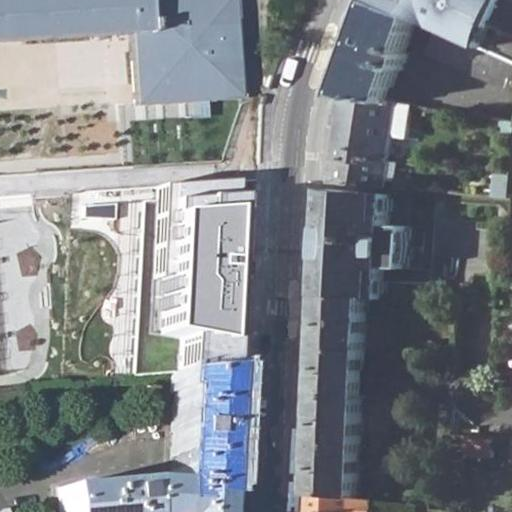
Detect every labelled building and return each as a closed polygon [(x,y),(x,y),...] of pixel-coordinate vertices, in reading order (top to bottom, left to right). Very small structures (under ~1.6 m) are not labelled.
[(0,0),(0,41),(129,34),(134,104),(247,97),(241,0),(0,0)] [(344,94),(390,101),(393,91),(400,68),(405,69),(410,53),(406,52),(417,19),(378,0),(376,0),(348,82),(344,94)] [(511,0),(378,0),(417,19),(438,27),(467,39),(511,60),(511,0)] [(428,52),(511,91),(511,60),(467,39),(438,27),(428,52)] [(360,155),(389,160),(398,102),(390,101),(344,94),(334,129),(334,134),(340,135),(338,154),(333,153),(333,156),(360,161),(360,155)] [(32,125),(35,168),(112,162),(109,119),(32,125)] [(387,186),(388,179),(389,160),(360,155),(360,161),(333,156),(332,181),(387,186)] [(398,163),(389,160),(388,179),(396,181),(398,163)] [(222,369),(232,183),(154,187),(73,194),(71,228),(95,231),(109,239),(118,252),(119,272),(114,291),(104,302),(99,310),(101,320),(115,328),(113,339),(109,349),(111,356),(117,361),(116,366),(115,374),(133,375),(172,374),(222,369)] [(331,188),(326,293),(370,298),(379,299),(386,299),(387,266),(406,266),(408,226),(389,224),(391,194),(384,194),(331,188)] [(366,368),(370,298),(326,293),(322,381),(321,394),(365,396),(365,384),(366,368)] [(396,369),(423,370),(426,300),(399,300),(396,369)] [(216,511),(216,502),(222,369),(172,374),(171,481),(113,481),(57,490),(58,511),(216,511)] [(360,496),(365,396),(321,394),(316,492),(360,496)] [(388,498),(416,500),(421,399),(394,398),(388,498)] [(471,434),(468,454),(498,458),(500,438),(471,434)] [(315,511),(375,511),(376,497),(360,496),(316,492),(315,511)]
